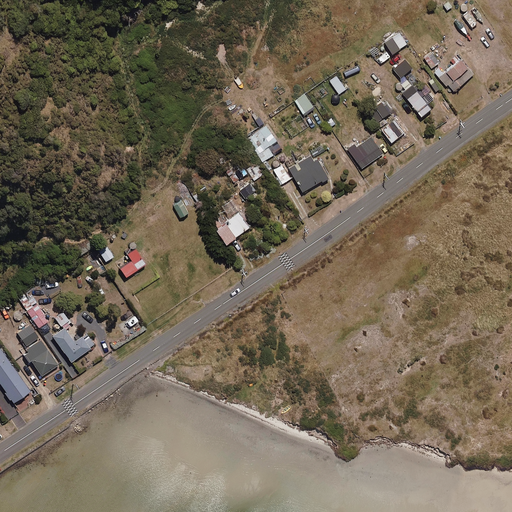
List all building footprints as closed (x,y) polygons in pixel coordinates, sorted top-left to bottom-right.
[(406,44),(399,32),(384,42),(392,53),(406,44)] [(439,62),(431,51),(423,57),(431,68),(439,62)] [(473,74),(460,59),(439,78),(453,92),(473,74)] [(409,67),(402,60),(396,65),(402,73),(409,67)] [(346,89),(336,75),(329,80),(339,94),(346,89)] [(407,78),(400,83),(404,89),(401,91),(421,116),(431,108),(427,103),(433,98),(428,91),(421,96),(407,78)] [(314,108),(304,94),(294,101),(304,115),(314,108)] [(389,113),(382,102),(369,111),(376,121),(389,113)] [(332,116),(325,120),(331,129),(337,124),(332,116)] [(389,122),(386,117),(377,124),(391,142),(403,133),(393,119),(389,122)] [(278,142),(265,125),(247,139),(263,161),(274,154),(270,148),(278,142)] [(382,153),(370,137),(356,147),(354,144),(347,149),(361,168),(382,153)] [(310,152),(314,158),(326,149),(323,144),(310,152)] [(314,161),(310,155),(289,167),(302,192),(327,178),(317,159),(314,161)] [(242,176),(231,162),(223,168),(234,182),(242,176)] [(290,178),(282,164),(270,171),(279,185),(290,178)] [(262,174),(257,168),(250,174),(254,180),(262,174)] [(249,183),(239,191),(245,198),(255,190),(249,183)] [(249,217),(243,208),(229,218),(224,211),(212,220),(218,228),(215,229),(225,243),(249,226),(245,220),(249,217)] [(113,256),(105,245),(97,251),(106,262),(113,256)] [(144,265),(134,250),(126,255),(131,261),(119,269),(125,278),(144,265)] [(38,303),(33,296),(28,299),(26,296),(20,301),(39,328),(48,321),(44,315),(49,311),(41,300),(38,303)] [(69,320),(63,311),(55,317),(61,326),(69,320)] [(39,338),(30,325),(18,333),(26,346),(39,338)] [(90,347),(95,343),(91,337),(87,339),(84,335),(75,342),(64,328),(53,336),(71,362),(91,348),(90,347)] [(41,340),(26,350),(28,352),(24,355),(29,362),(31,361),(42,376),(57,365),(41,340)] [(0,383),(6,392),(4,393),(10,401),(11,399),(14,403),(30,392),(0,348),(0,383)]
